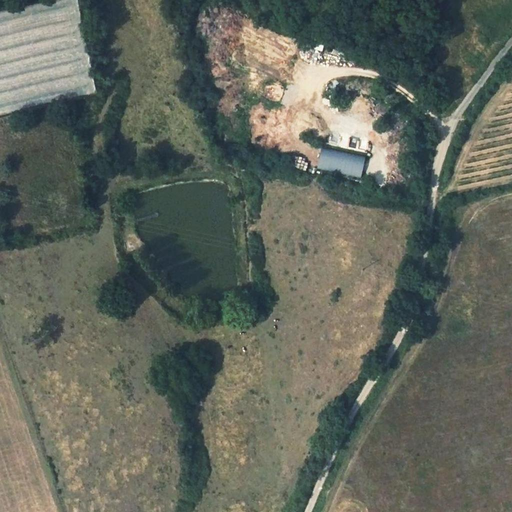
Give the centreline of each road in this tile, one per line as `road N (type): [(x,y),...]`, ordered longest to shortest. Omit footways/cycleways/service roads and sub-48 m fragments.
road 1 (track): [(328,511),(420,337),(471,205),(511,190)]
road 2 (track): [(61,511),(0,337)]
